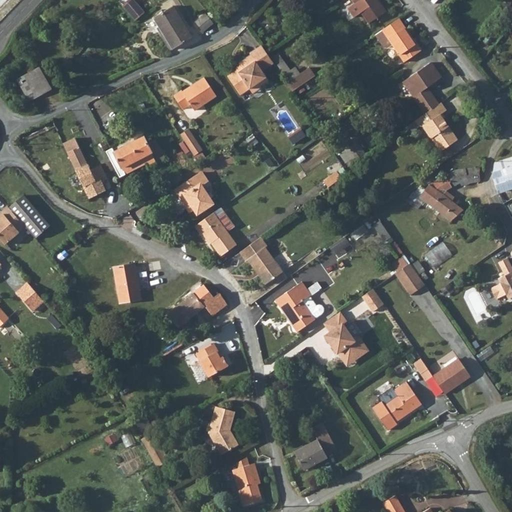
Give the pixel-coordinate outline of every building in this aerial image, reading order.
[(130,0),(129,0),(122,6),(126,11),(134,4),(130,0)] [(133,0),(130,0),(134,4),(143,14),(144,13),(133,0)] [(353,0),(355,3),(348,8),(354,17),(362,11),(369,23),(386,11),(378,0),(353,0)] [(143,14),(134,4),(126,11),(134,21),(143,14)] [(193,38),(172,6),(167,10),(154,18),(174,50),(193,38)] [(205,13),(195,21),(203,32),(214,22),(205,13)] [(420,52),(398,20),(382,31),(404,63),(420,52)] [(269,57),(267,54),(262,46),(250,54),(251,55),(262,72),(267,68),(263,61),(269,57)] [(281,53),(274,58),(290,80),(301,72),(297,66),(293,69),(281,53)] [(227,77),(241,96),(250,90),(258,84),(261,87),(269,82),(262,72),(251,55),(239,64),(241,67),(227,77)] [(263,61),(267,68),(274,64),(269,57),(263,61)] [(426,114),(439,105),(431,94),(429,95),(426,90),(428,89),(442,79),(431,63),(408,79),(419,94),(414,98),(426,114)] [(52,89),(40,67),(19,79),(30,101),(52,89)] [(310,68),(287,84),(293,92),(316,77),(310,68)] [(180,89),(173,95),(183,108),(190,103),(195,109),(216,94),(202,75),(181,91),(180,89)] [(419,94),(408,79),(404,82),(414,98),(419,94)] [(258,84),(250,90),(253,94),(261,88),(261,87),(258,84)] [(439,105),(426,114),(415,121),(419,126),(424,127),(441,152),(458,139),(441,114),(447,110),(441,103),(439,105)] [(73,109),(22,132),(19,135),(23,143),(56,127),(59,133),(80,124),(73,109)] [(134,142),(108,155),(117,170),(120,175),(124,173),(122,168),(143,157),(146,163),(154,159),(156,163),(165,158),(158,144),(149,148),(135,117),(122,123),(128,140),(132,138),(134,142)] [(98,138),(103,135),(96,122),(91,124),(98,138)] [(80,124),(59,133),(84,187),(101,179),(106,176),(101,165),(91,170),(88,164),(87,165),(84,159),(80,149),(86,146),(89,145),(80,124)] [(190,128),(181,134),(195,155),(204,150),(190,128)] [(343,147),(354,163),(365,156),(354,140),(343,147)] [(105,152),(106,152),(110,149),(106,141),(101,144),(105,152)] [(84,159),(90,156),(86,146),(80,149),(84,159)] [(122,168),(124,173),(146,163),(143,157),(122,168)] [(494,176),(501,194),(511,189),(511,158),(498,163),(494,176)] [(464,211),(453,202),(445,196),(448,194),(463,182),(465,186),(470,184),(481,182),(478,168),(473,168),(455,171),(430,185),(412,204),(416,207),(423,200),(453,223),(464,211)] [(177,189),(190,207),(194,204),(196,208),(200,213),(215,202),(203,184),(209,180),(203,171),(177,189)] [(338,172),(325,181),(329,188),(342,179),(338,172)] [(101,179),(84,187),(93,204),(108,196),(101,179)] [(24,194),(10,207),(26,226),(36,237),(50,224),(24,194)] [(448,194),(445,196),(453,202),(456,199),(448,194)] [(474,208),(479,204),(474,198),(470,202),(474,208)] [(10,207),(8,206),(2,211),(4,214),(0,218),(0,217),(0,237),(6,244),(26,226),(10,207)] [(214,212),(194,225),(200,233),(202,231),(208,240),(210,239),(221,255),(236,245),(214,212)] [(386,241),(392,237),(381,221),(376,225),(386,241)] [(83,239),(78,233),(72,237),(78,244),(83,239)] [(267,245),(261,236),(239,252),(246,260),(248,259),(256,271),(258,270),(260,273),(258,274),(265,284),(282,272),(264,247),(267,245)] [(427,255),(437,268),(455,255),(445,241),(427,255)] [(391,265),(396,273),(408,266),(402,257),(391,265)] [(511,265),(508,258),(499,262),(506,276),(499,279),(501,284),(492,289),(498,300),(507,296),(509,300),(511,298),(511,265)] [(120,303),(141,300),(135,264),(114,268),(120,303)] [(410,264),(408,266),(396,273),(394,275),(409,296),(425,286),(410,264)] [(45,301),(28,282),(17,292),(33,311),(45,301)] [(276,300),(297,333),(316,320),(316,319),(323,314),(325,309),(323,306),(318,306),(311,297),(312,296),(303,283),(276,300)] [(214,297),(204,285),(164,316),(170,323),(174,319),(180,327),(211,305),(216,312),(228,303),(219,293),(214,297)] [(374,289),(363,296),(373,312),(384,304),(374,289)] [(0,327),(11,317),(0,305),(0,327)] [(333,347),(337,353),(338,353),(344,349),(353,361),(368,351),(357,335),(353,339),(342,325),(347,322),(340,312),(324,324),(330,333),(325,337),(334,346),(333,347)] [(19,329),(14,334),(21,342),(27,337),(19,329)] [(115,344),(121,339),(112,330),(106,335),(115,344)] [(408,338),(402,330),(395,335),(401,343),(408,338)] [(219,350),(215,342),(198,352),(211,375),(229,364),(224,354),(221,356),(218,351),(219,350)] [(338,353),(347,365),(353,361),(344,349),(338,353)] [(426,381),(435,376),(424,358),(415,363),(426,381)] [(459,362),(434,378),(446,396),(471,379),(459,362)] [(399,424),(397,422),(395,420),(401,416),(402,418),(423,405),(408,382),(394,391),(398,397),(386,406),(383,402),(374,408),(390,431),(399,424)] [(237,410),(218,405),(210,432),(223,453),(241,443),(233,428),(237,410)] [(340,450),(326,424),(315,430),(321,442),(298,454),(307,471),(331,458),(330,456),(340,450)] [(155,432),(143,439),(149,449),(161,442),(155,432)] [(161,442),(149,449),(159,467),(171,460),(161,442)] [(243,505),(263,501),(258,480),(261,479),(257,463),(251,465),(249,456),(240,461),(241,467),(234,468),(243,505)] [(399,499),(396,494),(383,502),(386,507),(399,499)] [(406,511),(399,499),(386,507),(388,511),(406,511)]
